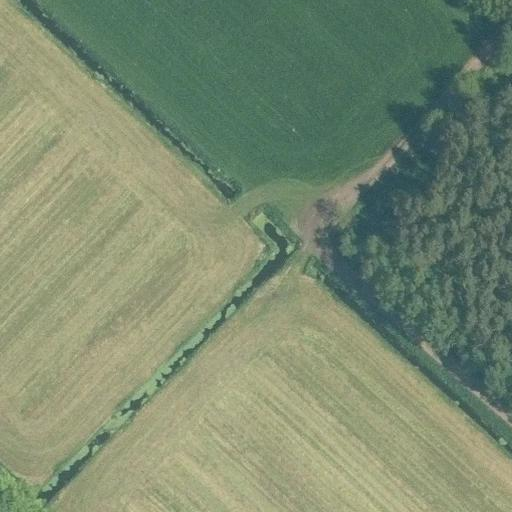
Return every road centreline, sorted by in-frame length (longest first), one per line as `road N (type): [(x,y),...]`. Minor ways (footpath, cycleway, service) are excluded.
road 1 (track): [(511,426),(317,248),(269,302)]
road 2 (track): [(317,248),(322,224),(420,127)]
